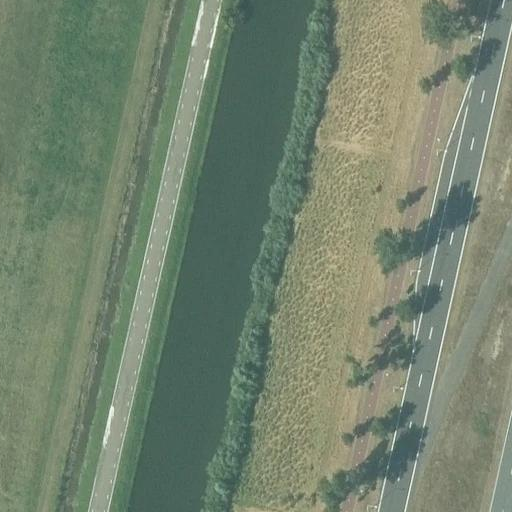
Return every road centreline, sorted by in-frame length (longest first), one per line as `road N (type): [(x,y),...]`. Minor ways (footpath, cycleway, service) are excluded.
road 1 (track): [(153,0),(40,511)]
road 2 (tertiary): [(98,511),(211,0)]
road 3 (primary): [(501,0),(390,511)]
